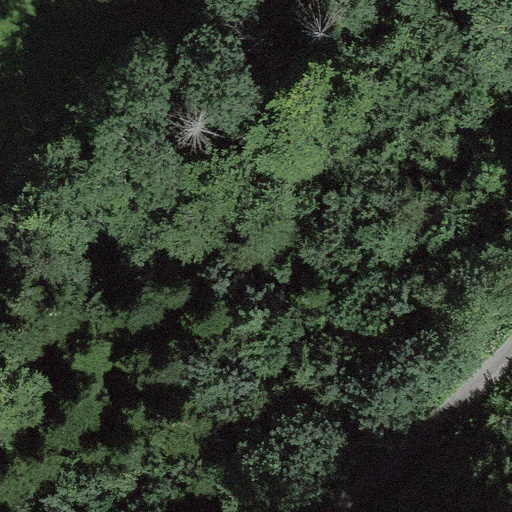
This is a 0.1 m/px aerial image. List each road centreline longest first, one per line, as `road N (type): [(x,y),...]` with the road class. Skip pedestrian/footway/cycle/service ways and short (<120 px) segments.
road 1 (track): [(0,219),(245,0)]
road 2 (track): [(322,511),(511,310)]
